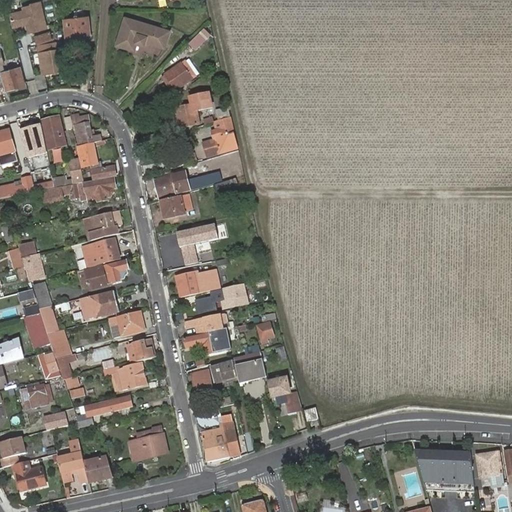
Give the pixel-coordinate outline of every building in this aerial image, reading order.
[(24,11),(9,15),(12,27),(27,24),(29,32),(46,28),(40,3),(31,5),(31,6),(23,8),(24,11)] [(64,21),(68,41),(90,38),(87,18),(80,18),(79,14),(71,15),(71,19),(64,21)] [(168,34),(125,18),(115,44),(133,51),(136,43),(142,46),(144,43),(163,49),(168,34)] [(188,42),(195,50),(213,33),(206,25),(188,42)] [(51,32),(35,37),(37,44),(53,39),(51,32)] [(54,43),(38,46),(39,53),(63,49),(63,46),(54,48),(54,43)] [(63,49),(39,53),(43,74),(67,70),(63,49)] [(166,76),(176,90),(196,77),(186,62),(166,76)] [(2,73),(5,83),(7,90),(24,85),(20,68),(4,72),(2,73)] [(191,106),(179,108),(180,117),(177,117),(179,128),(199,125),(197,111),(212,108),(209,94),(190,97),(191,106)] [(69,116),(64,118),(68,131),(73,129),(69,116)] [(42,121),(49,149),(65,146),(59,117),(42,121)] [(79,144),(80,147),(94,144),(103,142),(102,136),(93,138),(88,117),(76,119),(77,126),(75,127),(79,144)] [(212,133),(214,141),(217,140),(220,149),(218,149),(220,154),(236,149),(231,126),(229,120),(221,122),(223,130),(212,133)] [(33,126),(16,131),(24,160),(43,154),(36,125),(33,126)] [(0,133),(0,166),(0,167),(13,163),(14,168),(18,167),(17,162),(9,131),(0,133)] [(142,139),(145,146),(157,142),(154,135),(142,139)] [(95,181),(117,178),(115,167),(102,170),(101,163),(99,163),(94,144),(80,147),(80,151),(84,168),(92,166),(95,181)] [(78,185),(85,184),(80,159),(72,161),(72,165),(75,180),(76,185),(78,185)] [(157,180),(162,198),(177,194),(177,193),(190,190),(186,172),(157,180)] [(211,177),(199,180),(201,186),(214,183),(214,181),(221,179),(219,172),(210,174),(211,177)] [(0,190),(0,199),(44,191),(56,189),(54,180),(35,185),(31,178),(22,180),(23,186),(0,190)] [(54,180),(56,189),(62,188),(65,187),(64,182),(64,178),(54,180)] [(85,185),(87,194),(88,194),(90,203),(99,201),(100,202),(108,200),(106,190),(116,188),(114,180),(85,185)] [(216,193),(237,188),(236,180),(214,184),(216,193)] [(80,199),(81,202),(89,200),(88,194),(87,194),(85,185),(85,184),(78,185),(80,199)] [(46,203),(65,200),(64,196),(71,195),(72,200),(80,199),(78,185),(76,185),(65,187),(62,188),(56,189),(44,191),(46,203)] [(162,201),(164,211),(167,211),(168,218),(184,215),(184,213),(192,211),(188,195),(162,201)] [(118,211),(90,217),(94,232),(110,229),(121,226),(118,211)] [(229,218),(183,229),(186,241),(183,241),(187,259),(207,254),(204,238),(221,234),(222,238),(232,235),(229,218)] [(96,241),(111,237),(110,229),(94,232),(96,241)] [(96,252),(98,263),(95,263),(96,266),(120,260),(115,240),(91,246),(92,253),(96,252)] [(35,242),(20,246),(20,249),(10,252),(15,270),(24,268),(27,277),(29,284),(48,279),(41,254),(38,255),(35,242)] [(227,267),(225,259),(212,262),(214,269),(227,267)] [(87,271),(91,291),(108,287),(108,285),(112,284),(113,285),(123,283),(122,281),(125,280),(128,273),(130,273),(127,261),(87,271)] [(20,279),(27,277),(26,275),(24,268),(18,270),(20,279)] [(181,298),(211,291),(209,279),(199,281),(197,272),(176,277),(181,298)] [(224,290),(226,300),(222,301),(224,309),(247,304),(244,286),(224,290)] [(17,293),(19,302),(33,299),(31,290),(17,293)] [(119,313),(115,293),(91,299),(93,308),(89,309),(90,315),(87,316),(88,319),(96,317),(96,318),(119,313)] [(93,308),(91,299),(84,300),(87,316),(90,315),(89,309),(93,308)] [(24,308),(25,316),(38,314),(37,306),(24,308)] [(50,308),(40,310),(41,314),(48,334),(58,332),(50,308)] [(142,322),(140,312),(109,319),(111,327),(119,325),(122,336),(141,332),(139,323),(142,322)] [(48,334),(41,314),(26,318),(40,356),(54,352),(48,334)] [(224,315),(198,321),(199,324),(197,325),(198,327),(196,328),(196,330),(197,336),(223,330),(222,325),(225,324),(224,315)] [(199,324),(198,321),(185,323),(186,332),(196,330),(196,328),(198,327),(197,325),(199,324)] [(257,327),(262,341),(274,337),(270,323),(257,327)] [(119,325),(111,327),(114,339),(122,336),(119,325)] [(233,335),(246,332),(245,326),(232,328),(233,335)] [(70,354),(62,331),(58,332),(48,334),(54,352),(56,358),(70,354)] [(185,340),(187,349),(203,346),(203,347),(207,348),(208,348),(209,355),(217,353),(215,342),(225,339),(223,332),(185,340)] [(0,348),(0,367),(24,361),(19,342),(0,348)] [(131,365),(154,359),(151,350),(146,351),(144,343),(127,347),(131,365)] [(245,354),(259,352),(258,346),(244,348),(245,354)] [(98,362),(116,356),(114,347),(95,353),(98,362)] [(234,360),(239,384),(267,376),(261,353),(234,360)] [(40,358),(47,379),(60,375),(53,354),(40,358)] [(65,357),(56,359),(63,380),(72,378),(67,363),(65,357)] [(113,361),(102,362),(103,370),(114,368),(113,361)] [(233,363),(210,369),(214,383),(237,378),(233,363)] [(118,373),(123,389),(146,383),(142,365),(114,372),(115,374),(118,373)] [(191,375),(197,400),(214,396),(209,371),(191,375)] [(66,391),(82,387),(80,378),(63,382),(66,391)] [(286,378),(268,382),(271,396),(276,395),(278,402),(287,400),(285,394),(283,385),(287,385),(286,378)] [(43,386),(28,390),(33,409),(48,405),(43,386)] [(86,407),(88,415),(79,417),(82,427),(93,424),(91,417),(132,407),(130,398),(86,407)] [(306,412),(309,422),(319,419),(317,410),(306,412)] [(287,417),(280,419),(283,432),(290,430),(287,417)] [(59,418),(47,421),(50,432),(62,428),(59,418)] [(233,422),(223,425),(230,458),(240,456),(233,422)] [(230,458),(223,425),(217,426),(218,430),(202,433),(209,462),(230,458)] [(138,442),(131,443),(135,461),(167,454),(161,428),(152,431),(153,432),(154,438),(138,442)] [(137,436),(138,442),(154,438),(153,432),(137,436)] [(26,454),(22,438),(21,439),(0,443),(0,445),(4,459),(2,460),(4,468),(11,466),(14,465),(19,464),(17,457),(26,454)] [(88,481),(84,463),(79,441),(68,444),(71,456),(58,459),(61,477),(71,475),(69,469),(75,467),(77,473),(79,483),(88,481)] [(449,452),(415,451),(427,492),(454,493),(475,493),(471,453),(449,452)] [(478,458),(481,479),(500,476),(496,454),(478,458)] [(113,478),(107,458),(84,463),(88,481),(88,484),(113,478)] [(31,472),(29,462),(19,464),(14,465),(21,489),(21,492),(46,486),(41,469),(31,472)] [(21,489),(14,465),(11,466),(17,490),(21,489)] [(491,479),(492,487),(503,486),(502,478),(491,479)] [(498,511),(510,511),(509,495),(496,496),(498,511)] [(242,506),(242,511),(265,511),(263,501),(242,506)]
